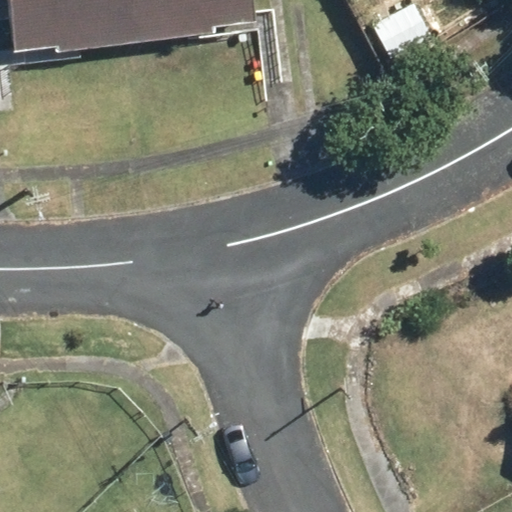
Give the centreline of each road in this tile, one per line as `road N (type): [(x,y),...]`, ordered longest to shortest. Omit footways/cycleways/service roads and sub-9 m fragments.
road 1 (residential): [(200,246),(340,208),(511,119)]
road 2 (residential): [(284,511),(268,485),(200,246)]
road 3 (residential): [(0,264),(102,262),(200,246)]
